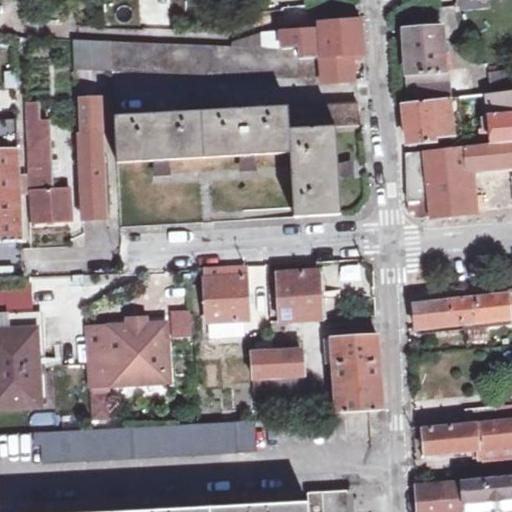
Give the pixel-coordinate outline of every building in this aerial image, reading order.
[(461,0),(460,0),(462,13),(493,9),(492,0),(461,0)] [(317,23),(317,32),(318,52),(318,60),(320,84),(354,81),(352,55),(363,54),(362,46),(360,20),(317,23)] [(405,30),(410,102),(450,98),(443,26),(405,30)] [(318,52),(317,32),(278,35),(280,46),(292,45),(291,49),(295,49),(295,54),(318,52)] [(291,49),(280,49),(280,46),(278,35),(261,35),(262,48),(76,40),(76,68),(305,78),(309,84),(320,84),(318,60),(295,60),(295,54),(295,49),(291,49)] [(492,144),(511,141),(511,71),(490,73),(492,94),(488,94),(490,115),(485,115),(486,128),(491,128),(492,144)] [(84,219),(107,219),(104,96),(81,96),(84,219)] [(459,97),(450,98),(410,102),(403,103),(405,123),(407,145),(436,141),(436,138),(451,136),(450,118),(461,117),(459,97)] [(119,162),(291,154),(294,217),(342,214),(340,168),(338,128),(362,127),(360,104),(117,116),(119,162)] [(28,106),(28,124),(41,123),(41,105),(28,106)] [(0,241),(21,241),(18,116),(0,116),(0,241)] [(41,123),(28,124),(31,221),(71,221),(70,191),(54,191),(51,142),(47,141),(47,123),(41,123)] [(511,141),(492,144),(407,153),(408,171),(411,201),(431,199),(433,217),(483,212),(482,194),(475,195),(472,170),(511,166),(511,141)] [(0,241),(0,265),(21,265),(21,241),(0,241)] [(246,266),(205,269),(208,322),(220,321),(221,335),(245,333),(245,319),(250,319),(246,266)] [(278,274),(282,321),(323,319),(321,271),(278,274)] [(415,328),(511,317),(509,292),(504,292),(460,299),(413,305),(415,328)] [(0,331),(35,329),(41,328),(41,313),(0,315),(0,331)] [(111,352),(89,353),(91,386),(113,385),(113,374),(127,373),(128,384),(169,381),(166,324),(146,325),(146,330),(132,331),(132,326),(110,327),(111,352)] [(0,407),(41,404),(35,329),(0,331),(0,407)] [(336,337),(337,363),(337,377),(332,377),(333,384),(338,383),(339,413),(383,414),(381,387),(378,336),(336,337)] [(258,340),(259,350),(300,349),(299,338),(258,340)] [(305,349),(300,349),(259,350),(255,351),(257,378),(306,376),(305,349)] [(308,400),(306,376),(257,378),(258,402),(308,400)] [(511,417),(511,404),(466,408),(468,422),(511,417)] [(34,433),(35,444),(41,444),(42,461),(258,450),(256,421),(34,433)] [(511,423),(426,431),(428,455),(439,454),(439,460),(460,459),(460,452),(479,451),(480,459),(511,456),(511,423)] [(419,511),(462,511),(462,506),(511,501),(511,476),(418,485),(419,511)] [(310,495),(310,511),(350,511),(350,494),(310,495)] [(310,511),(310,503),(263,506),(164,511),(145,511),(310,511)]
